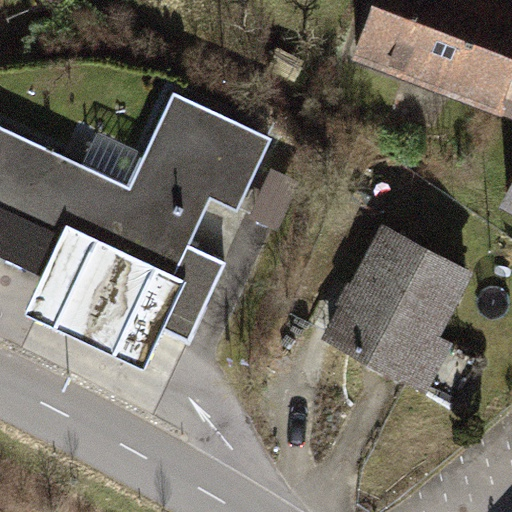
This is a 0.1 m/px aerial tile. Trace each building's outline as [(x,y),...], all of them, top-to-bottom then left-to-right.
[(511,0),(379,0),(360,51),(507,107),(511,99),(511,98),(511,0)] [(133,189),(0,126),(0,229),(6,232),(0,245),(0,251),(56,277),(157,325),(192,341),(229,263),(174,237),(187,208),(183,206),(192,186),(241,209),(273,140),(178,95),(133,189)] [(294,214),(305,170),(269,161),(258,205),(294,214)] [(468,270),(392,231),(335,339),(412,378),(468,270)] [(157,325),(56,277),(31,330),(132,377),(157,325)]
